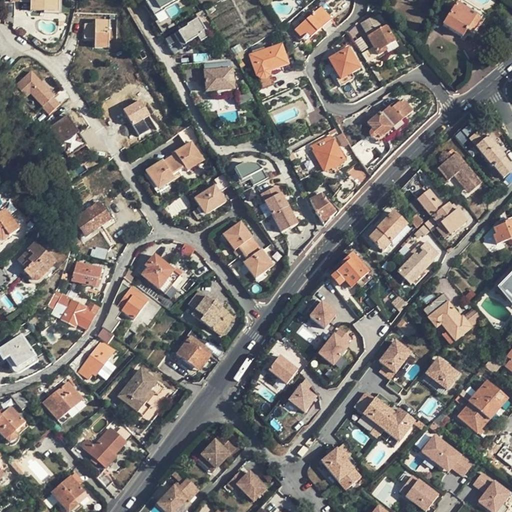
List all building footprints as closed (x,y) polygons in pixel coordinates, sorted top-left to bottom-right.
[(145,0),(159,23),(169,17),(164,9),(179,0),(145,0)] [(460,0),(459,0),(457,5),(480,20),(482,21),(486,16),(460,0)] [(471,34),(480,20),(457,5),(443,25),(462,38),(466,31),(471,34)] [(305,21),(295,30),(304,40),(306,43),(331,20),(321,7),(313,15),(309,11),(302,17),(305,21)] [(375,17),(361,25),(378,56),(386,52),(388,53),(394,50),(396,48),(396,45),(386,27),(382,29),(375,17)] [(199,38),(200,40),(208,36),(199,18),(164,36),(172,51),(199,38)] [(86,23),(86,33),(91,37),(110,21),(110,20),(96,19),(96,23),(86,23)] [(95,39),(95,42),(109,43),(110,21),(91,37),(86,33),(86,38),(95,39)] [(361,37),(355,40),(362,51),(367,48),(361,37)] [(251,48),(253,55),(265,51),(263,44),(251,48)] [(269,76),(269,71),(287,65),(281,46),(265,51),(253,55),(251,56),(259,79),(261,79),(266,78),(269,76)] [(247,56),(243,50),(237,54),(241,60),(247,56)] [(341,83),(361,72),(349,51),(330,62),(341,83)] [(237,54),(234,56),(237,61),(237,62),(241,69),(245,66),(243,62),(241,60),(237,54)] [(232,69),(232,62),(204,65),(206,92),(216,91),(224,91),(234,90),(232,69)] [(15,85),(27,97),(30,94),(49,115),(62,102),(31,70),(15,85)] [(274,85),(269,71),(269,76),(266,78),(261,79),(259,79),(262,89),(274,85)] [(268,129),(273,127),(264,111),(246,78),(241,81),(246,91),(239,94),(239,106),(252,101),(254,104),(255,104),(268,129)] [(124,88),(111,95),(114,100),(127,92),(124,88)] [(412,112),(402,100),(395,105),(394,103),(380,114),(380,113),(367,124),(372,130),(370,132),(369,134),(370,136),(371,138),(374,139),(375,138),(378,136),(380,139),(392,129),(392,128),(412,112)] [(108,122),(120,141),(146,125),(136,107),(121,115),(121,114),(108,122)] [(105,116),(108,122),(121,114),(117,109),(105,116)] [(50,124),(64,155),(84,146),(70,115),(50,124)] [(201,137),(192,124),(180,132),(188,145),(192,142),(201,137)] [(483,127),(469,138),(492,167),(493,166),(503,178),(511,170),(511,168),(504,158),(505,157),(493,143),(495,142),(483,127)] [(343,148),(348,145),(341,133),(337,136),(343,148)] [(324,172),(345,161),(331,135),(310,146),(324,172)] [(196,164),(204,159),(192,142),(188,145),(175,153),(176,154),(186,169),(188,173),(197,167),(196,164)] [(467,153),(458,142),(451,147),(456,153),(438,167),(448,180),(454,175),(465,189),(477,178),(461,158),(467,153)] [(186,169),(176,154),(170,158),(180,172),(186,169)] [(180,172),(170,158),(164,161),(173,176),(180,172)] [(267,179),(258,158),(235,167),(241,182),(251,178),(253,184),(267,179)] [(199,168),(206,163),(204,159),(196,164),(197,167),(198,167),(199,168)] [(147,172),(158,189),(166,184),(168,186),(176,181),(173,176),(164,161),(163,161),(147,172)] [(369,173),(360,161),(347,171),(357,185),(369,173)] [(215,179),(218,183),(222,190),(232,184),(224,173),(215,179)] [(418,182),(406,193),(413,201),(425,190),(418,182)] [(169,188),(168,186),(166,184),(158,189),(160,193),(169,188)] [(260,194),(282,232),(299,222),(277,184),(260,194)] [(226,202),(220,192),(215,185),(195,199),(200,207),(202,206),(207,215),(226,202)] [(466,221),(456,210),(455,211),(451,206),(449,203),(443,208),(429,191),(418,200),(438,225),(440,223),(450,235),(466,221)] [(321,193),(310,199),(322,224),(336,212),(325,201),(327,198),(321,193)] [(77,231),(83,239),(98,229),(111,220),(100,202),(98,203),(95,199),(89,203),(92,208),(74,219),(80,229),(77,231)] [(204,217),(207,215),(202,206),(200,207),(198,209),(204,217)] [(19,230),(5,210),(0,213),(0,241),(3,242),(19,230)] [(393,213),(377,229),(377,230),(374,234),(370,230),(365,235),(383,251),(407,226),(393,213)] [(415,215),(408,220),(416,228),(422,224),(415,215)] [(496,235),(493,236),(496,243),(511,237),(511,220),(505,223),(506,224),(494,229),(496,235)] [(231,242),(228,244),(234,252),(236,250),(252,239),(253,239),(241,222),(225,234),(231,242)] [(445,239),(450,235),(440,223),(438,225),(436,228),(445,239)] [(422,234),(427,230),(423,225),(418,230),(422,234)] [(227,244),(228,244),(231,242),(225,234),(221,236),(227,244)] [(236,250),(241,256),(256,245),(252,239),(236,250)] [(414,255),(408,261),(398,272),(410,284),(433,261),(432,260),(437,254),(426,242),(421,247),(418,245),(411,252),(414,255)] [(195,249),(185,243),(181,252),(190,257),(195,249)] [(24,272),(31,280),(34,282),(37,281),(41,280),(56,265),(35,244),(17,261),(26,270),(24,272)] [(246,262),(261,252),(256,245),(241,256),(246,262)] [(94,248),(91,257),(106,260),(108,252),(94,248)] [(243,264),(249,272),(251,270),(257,279),(264,274),(273,267),(262,251),(261,252),(246,262),(243,264)] [(405,258),(408,261),(414,255),(411,252),(405,258)] [(352,254),(340,264),(343,267),(331,277),(339,286),(344,282),(350,288),(356,283),(367,273),(368,272),(352,254)] [(146,266),(149,268),(142,275),(159,289),(174,271),(155,255),(146,266)] [(71,281),(95,288),(97,282),(98,282),(102,270),(77,262),(71,281)] [(128,269),(125,277),(131,282),(136,274),(128,269)] [(266,278),(264,274),(257,279),(251,270),(249,272),(257,284),(266,278)] [(180,276),(174,271),(159,289),(165,295),(180,276)] [(371,278),(367,273),(356,283),(360,287),(371,278)] [(511,273),(499,286),(511,299),(511,273)] [(134,320),(135,318),(148,301),(140,295),(131,288),(134,284),(131,282),(125,277),(118,289),(108,315),(101,327),(104,329),(111,334),(120,322),(116,320),(111,315),(117,307),(123,311),(122,312),(134,320)] [(387,282),(384,284),(391,292),(394,289),(387,282)] [(140,295),(143,291),(134,284),(131,288),(140,295)] [(67,308),(62,318),(61,320),(72,326),(73,323),(78,326),(87,331),(99,308),(88,302),(85,307),(72,301),(72,300),(66,296),(68,292),(58,287),(47,307),(53,310),(58,303),(67,308)] [(474,289),(468,295),(473,299),(479,293),(474,289)] [(188,305),(196,310),(207,297),(199,291),(188,305)] [(444,293),(423,310),(428,316),(427,317),(436,328),(440,324),(454,341),(471,327),(462,316),(460,317),(449,302),(450,301),(444,293)] [(224,321),(229,314),(222,309),(223,307),(216,301),(214,303),(207,297),(196,310),(192,315),(213,331),(221,336),(224,331),(217,326),(222,319),(224,321)] [(398,298),(392,303),(397,308),(403,303),(398,298)] [(152,304),(148,301),(135,318),(139,321),(152,304)] [(52,313),(62,318),(67,308),(58,303),(53,310),(52,313)] [(319,303),(306,320),(322,333),(336,316),(319,303)] [(116,320),(122,312),(123,311),(117,307),(111,315),(116,320)] [(472,309),(462,316),(471,327),(481,320),(472,309)] [(234,318),(229,314),(224,321),(229,325),(234,318)] [(224,331),(229,325),(224,321),(222,319),(217,326),(224,331)] [(401,320),(397,325),(403,331),(408,325),(401,320)] [(193,328),(188,324),(180,335),(185,339),(193,328)] [(219,358),(224,351),(193,328),(185,339),(187,340),(177,355),(198,372),(212,354),(219,358)] [(114,336),(111,334),(104,329),(98,336),(108,344),(114,336)] [(337,329),(314,356),(332,370),(349,348),(345,345),(350,339),(337,329)] [(18,369),(35,358),(22,337),(0,351),(0,353),(4,360),(10,356),(18,369)] [(393,341),(376,364),(381,368),(377,373),(389,382),(391,380),(410,355),(393,341)] [(115,351),(102,342),(80,370),(85,375),(88,371),(95,376),(97,373),(106,380),(116,367),(107,360),(115,351)] [(278,357),(265,374),(285,387),(297,371),(278,357)] [(490,357),(482,366),(489,372),(496,363),(490,357)] [(435,358),(422,376),(446,394),(459,375),(435,358)] [(490,378),(493,375),(489,372),(482,366),(475,374),(479,378),(483,373),(490,378)] [(123,409),(135,418),(138,414),(146,404),(155,393),(160,386),(141,370),(119,397),(126,404),(123,409)] [(391,380),(385,386),(397,396),(402,390),(391,380)] [(468,403),(468,404),(487,420),(489,421),(507,399),(486,381),(468,403)] [(58,421),(83,399),(69,382),(43,404),(58,421)] [(299,385),(286,403),(304,416),(317,398),(299,385)] [(164,388),(160,386),(155,393),(157,396),(164,388)] [(20,393),(26,399),(40,394),(37,387),(20,393)] [(170,393),(164,388),(157,396),(155,393),(146,404),(151,407),(142,417),(138,414),(135,418),(147,428),(168,402),(164,400),(170,393)] [(362,391),(349,408),(374,427),(368,435),(375,441),(380,433),(394,415),(387,410),(374,400),(362,391)] [(461,391),(458,394),(465,400),(468,396),(461,391)] [(30,404),(26,399),(20,393),(10,396),(23,410),(30,404)] [(392,404),(378,394),(374,400),(387,410),(392,404)] [(465,400),(458,394),(454,399),(461,405),(465,400)] [(83,400),(83,399),(58,421),(61,425),(89,401),(86,397),(83,400)] [(151,407),(146,404),(138,414),(142,417),(151,407)] [(476,434),(487,420),(468,404),(457,417),(476,434)] [(15,433),(26,424),(12,407),(6,412),(3,409),(0,410),(0,432),(7,440),(9,442),(12,442),(15,440),(16,439),(17,436),(15,433)] [(394,415),(380,433),(397,446),(414,424),(397,411),(394,415)] [(446,416),(442,412),(432,422),(440,429),(443,426),(440,423),(446,416)] [(416,427),(423,432),(427,428),(420,423),(416,427)] [(28,426),(26,424),(15,433),(17,436),(28,426)] [(88,440),(82,446),(106,469),(117,457),(115,455),(126,443),(111,429),(94,446),(88,440)] [(433,436),(419,453),(446,476),(451,471),(461,479),(474,464),(462,454),(460,457),(433,436)] [(216,438),(212,441),(218,446),(221,442),(216,438)] [(234,449),(224,439),(221,442),(218,446),(212,441),(199,456),(214,470),(234,449)] [(480,442),(471,453),(476,457),(485,447),(480,442)] [(45,456),(34,444),(13,462),(23,474),(45,456)] [(341,445),(319,464),(337,485),(354,470),(346,462),(351,457),(341,445)] [(497,456),(511,466),(511,451),(504,445),(497,456)] [(302,447),(296,454),(301,458),(308,450),(302,447)] [(199,456),(195,459),(210,473),(214,470),(199,456)] [(264,487),(248,471),(244,475),(238,470),(225,484),(231,489),(235,485),(252,500),(264,487)] [(354,470),(337,485),(345,494),(362,479),(354,470)] [(78,472),(71,478),(78,486),(84,480),(78,472)] [(104,472),(97,478),(107,488),(113,482),(104,472)] [(471,487),(482,495),(475,504),(485,511),(497,511),(511,495),(481,473),(471,487)] [(411,477),(397,496),(417,511),(416,511),(433,511),(434,511),(430,508),(438,497),(411,477)] [(74,501),(84,493),(78,486),(71,478),(52,494),(67,511),(70,511),(78,506),(74,501)] [(190,495),(195,490),(183,479),(179,484),(190,495)] [(184,502),(190,495),(179,484),(175,487),(172,491),(169,488),(153,506),(159,511),(170,511),(181,500),(184,502)] [(88,498),(84,493),(74,501),(78,506),(88,498)]
